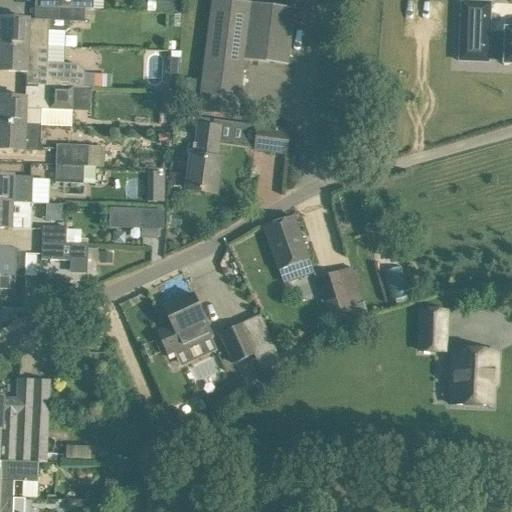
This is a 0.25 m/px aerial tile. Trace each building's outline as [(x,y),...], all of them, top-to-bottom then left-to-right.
[(38,0),(38,5),(61,6),(61,9),(94,9),(94,0),(38,0)] [(156,0),(155,13),(182,14),(182,0),(156,0)] [(243,0),(212,0),(196,111),(238,116),(245,60),(287,66),(295,8),(253,1),(243,0)] [(462,2),(459,61),(488,63),(488,61),(504,61),(504,63),(504,65),(506,65),(511,65),(511,30),(507,30),(505,30),(505,32),(506,32),(505,34),(489,33),(491,3),(462,2)] [(94,10),(61,9),(61,17),(51,16),(49,21),(29,20),(0,18),(0,44),(64,47),(65,32),(66,32),(69,29),(69,23),(84,24),(85,19),(94,20),(94,10)] [(176,42),(166,41),(165,51),(175,52),(176,42)] [(51,87),(85,88),(86,81),(85,73),(84,71),(82,68),(79,67),(75,65),(71,64),(64,64),(64,47),(0,44),(0,72),(27,73),(27,72),(51,73),(51,87)] [(179,91),(181,53),(171,52),(169,90),(179,91)] [(50,99),(38,99),(27,98),(27,97),(0,96),(0,123),(72,126),(74,89),(84,90),(85,88),(51,87),(50,99)] [(159,114),(175,115),(177,94),(161,92),(159,114)] [(72,126),(0,123),(0,150),(24,151),(41,152),(42,125),(72,126)] [(195,157),(192,156),(187,190),(216,194),(220,160),(217,160),(221,127),(199,125),(195,157)] [(254,150),(287,154),(290,131),(257,126),(254,150)] [(170,133),(158,134),(159,145),(171,145),(170,133)] [(58,146),(57,165),(104,167),(105,149),(58,146)] [(104,167),(57,165),(56,184),(97,186),(98,168),(103,169),(104,167)] [(148,184),(164,184),(164,172),(148,172),(148,184)] [(185,175),(171,174),(171,186),(184,187),(185,175)] [(0,175),(0,202),(31,203),(32,178),(13,177),(13,176),(0,175)] [(31,203),(0,202),(0,228),(11,229),(23,229),(24,219),(31,219),(31,203)] [(153,229),(153,211),(101,209),(101,227),(120,228),(120,238),(133,238),(133,228),(153,229)] [(264,227),(279,271),(284,283),(312,272),(293,217),(264,227)] [(68,230),(43,229),(43,243),(67,244),(68,230)] [(88,245),(71,244),(70,261),(70,273),(87,274),(88,245)] [(0,251),(0,277),(25,278),(26,256),(19,255),(19,252),(0,251)] [(113,264),(113,253),(101,253),(101,264),(113,264)] [(363,304),(365,303),(352,268),(318,281),(336,327),(367,315),(363,304)] [(398,268),(384,271),(391,299),(404,296),(398,268)] [(24,284),(25,278),(0,277),(0,315),(17,316),(17,304),(24,304),(24,284)] [(45,308),(45,310),(69,299),(69,298),(70,280),(46,280),(45,308)] [(170,358),(213,338),(193,294),(164,307),(172,325),(158,332),(170,358)] [(421,309),(420,348),(444,349),(445,309),(421,309)] [(259,316),(245,323),(221,334),(233,362),(253,353),(264,377),(282,365),(259,316)] [(458,369),(457,403),(493,404),(493,370),(497,370),(497,350),(453,349),(453,369),(458,369)] [(238,376),(232,380),(239,391),(245,387),(238,376)] [(0,461),(47,464),(48,402),(49,382),(19,380),(18,401),(3,400),(3,398),(0,397),(0,461)] [(218,420),(213,409),(199,416),(204,427),(218,420)] [(47,464),(0,461),(0,497),(10,498),(12,498),(13,482),(23,482),(37,483),(38,464),(47,464)] [(106,473),(105,493),(116,494),(118,474),(106,473)] [(22,498),(12,498),(10,498),(0,497),(0,511),(24,511),(25,498),(22,498)] [(161,511),(189,511),(190,508),(164,500),(161,511)] [(83,501),(67,501),(67,511),(80,511),(80,508),(83,508),(83,501)]
